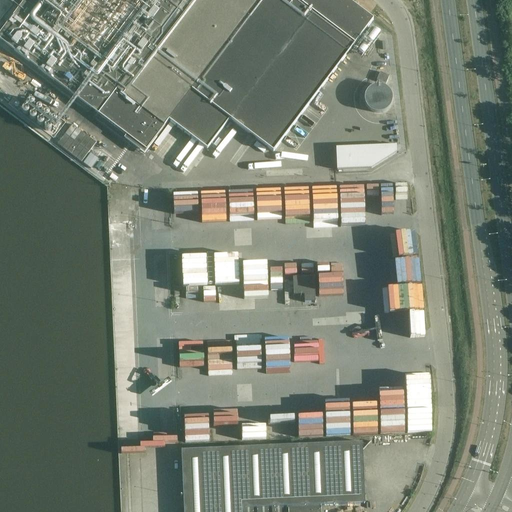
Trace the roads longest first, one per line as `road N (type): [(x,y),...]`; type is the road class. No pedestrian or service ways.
road 1 (unclassified): [(417,511),(442,452),(444,378),(405,48),(400,24),(375,0)]
road 2 (primary): [(447,0),(496,340),(489,426),(468,486)]
road 3 (unknown): [(0,50),(160,170),(211,181),(171,141)]
road 4 (primary): [(511,285),(473,0)]
road 5 (unknown): [(155,376),(359,370),(368,355),(368,304)]
road 6 (unknown): [(153,322),(368,304)]
